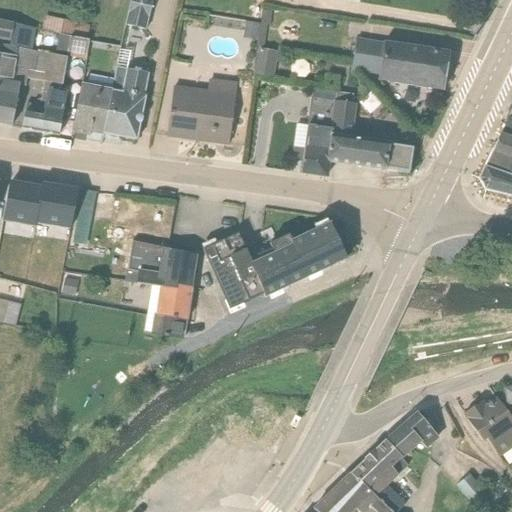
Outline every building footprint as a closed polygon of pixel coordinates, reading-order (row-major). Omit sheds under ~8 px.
[(129,0),(123,27),(145,32),(151,0),(129,0)] [(258,25),(256,41),(256,47),(258,47),(263,47),(266,26),(269,27),(271,12),(260,11),(258,25)] [(87,56),(94,24),(48,15),(45,28),(62,31),(58,50),(87,56)] [(35,28),(0,20),(0,40),(2,41),(1,56),(0,55),(0,79),(12,81),(17,50),(30,52),(35,28)] [(256,41),(258,25),(244,23),(241,39),(256,41)] [(439,90),(445,54),(383,44),(377,80),(439,90)] [(12,81),(0,79),(0,125),(10,127),(19,86),(24,87),(26,79),(43,83),(61,87),(66,59),(30,52),(17,50),(12,81)] [(103,135),(135,142),(148,75),(140,73),(139,70),(133,69),(130,71),(126,71),(127,53),(118,50),(111,91),(103,135)] [(258,50),(252,76),(272,80),(277,53),(258,50)] [(172,89),(166,136),(227,145),(236,84),(208,80),(206,94),(172,89)] [(61,87),(43,83),(38,107),(26,106),(20,130),(57,137),(67,88),(61,87)] [(111,91),(80,85),(72,129),(103,135),(111,91)] [(303,161),(300,174),(325,178),(327,163),(337,94),(313,90),(307,129),(296,127),(291,159),(303,161)] [(337,94),(327,163),(409,175),(413,148),(350,138),(355,105),(350,104),(351,96),(337,94)] [(511,124),(505,122),(478,180),(484,191),(511,197),(511,124)] [(26,190),(7,186),(1,224),(32,229),(33,225),(40,188),(27,186),(26,190)] [(33,225),(69,231),(76,194),(53,191),(54,186),(40,188),(33,225)] [(82,191),(72,245),(85,247),(94,194),(82,191)] [(237,235),(201,250),(228,311),(262,296),(345,260),(328,225),(290,243),(287,236),(268,245),(273,255),(250,266),(237,235)] [(146,316),(185,322),(195,257),(166,252),(161,276),(125,271),(123,284),(150,288),(146,316)] [(63,279),(60,294),(74,297),(77,283),(63,279)] [(0,301),(0,324),(14,328),(20,306),(0,301)] [(185,322),(146,316),(145,318),(142,334),(182,340),(185,322)] [(511,388),(503,390),(507,407),(510,406),(511,415),(511,421),(510,422),(511,424),(511,388)] [(255,448),(266,456),(286,427),(278,421),(286,410),(260,392),(230,437),(252,452),(255,448)] [(485,440),(498,459),(511,449),(511,424),(510,422),(495,400),(483,407),(480,403),(463,414),(466,419),(465,420),(481,443),(485,440)] [(383,443),(400,460),(419,444),(425,450),(437,440),(415,414),(383,443)] [(349,475),(386,511),(397,511),(405,505),(386,487),(407,468),(400,460),(383,443),(349,475)] [(386,511),(349,475),(312,511),(313,511),(353,511),(354,511),(386,511)] [(469,475),(454,487),(473,508),(486,497),(469,475)]
